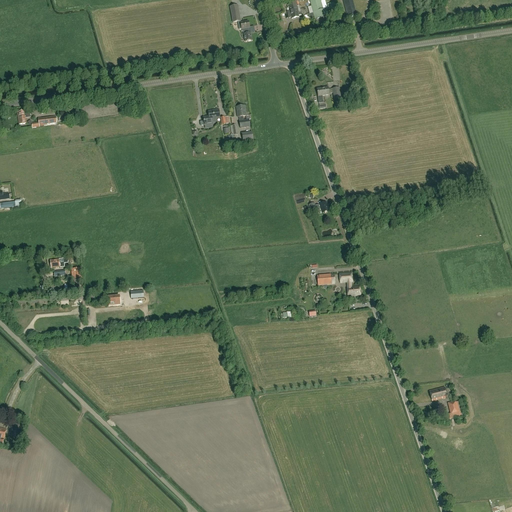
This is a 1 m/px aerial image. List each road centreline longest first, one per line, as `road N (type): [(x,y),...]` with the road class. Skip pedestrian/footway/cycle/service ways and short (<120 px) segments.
road 1 (unclassified): [(444,511),(290,63)]
road 2 (tertiary): [(0,106),(275,65)]
road 3 (unclassified): [(195,511),(0,322)]
road 4 (tertiary): [(290,63),(511,31)]
